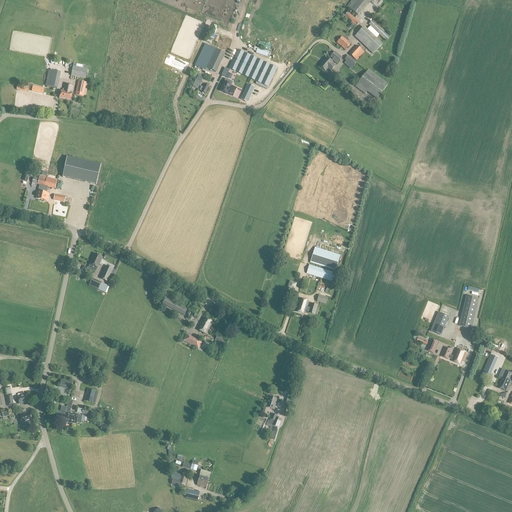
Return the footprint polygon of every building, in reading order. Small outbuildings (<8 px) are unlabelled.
[(370,0),(352,0),(347,7),(358,16),(371,0),(370,0)] [(348,12),(345,15),(344,17),(347,19),(356,26),(359,22),(354,17),(348,12)] [(391,35),(374,19),(369,25),(371,26),(379,35),(386,41),(391,35)] [(321,23),(318,29),(326,34),(329,30),(326,29),(327,26),(321,23)] [(371,26),(367,30),(376,38),(379,35),(371,26)] [(364,27),(355,37),(373,54),(383,45),(376,38),(367,30),(364,27)] [(351,44),(342,37),(337,43),(345,50),(351,44)] [(205,67),(214,48),(206,44),(195,65),(204,69),(205,67)] [(357,46),(349,54),(356,60),(364,52),(357,46)] [(225,54),(214,48),(205,67),(216,73),(225,54)] [(268,57),(269,52),(258,48),(256,53),(268,57)] [(237,51),(234,58),(229,69),(267,86),(276,68),(237,51)] [(342,58),(335,52),(330,57),(332,59),(332,60),(337,64),(339,61),(342,58)] [(168,54),(164,63),(185,72),(189,63),(168,54)] [(345,60),(353,67),(357,63),(348,56),(345,60)] [(327,58),(320,66),(325,71),(328,68),(331,71),(335,66),(332,63),(333,62),(327,58)] [(85,79),(87,69),(73,66),(71,76),(85,79)] [(61,73),(49,70),(45,86),(57,88),(61,73)] [(367,92),(377,100),(388,84),(368,70),(355,87),(365,94),(367,92)] [(321,79),(326,84),(332,78),(328,74),(325,77),(324,76),(321,79)] [(196,80),(196,79),(193,86),(198,89),(201,82),(196,80)] [(230,81),(226,79),(220,92),(227,95),(227,94),(233,96),(237,88),(231,86),(232,84),(230,83),(230,81)] [(75,95),(83,97),(86,83),(78,81),(75,95)] [(209,86),(206,84),(204,88),(201,87),(200,90),(202,91),(201,92),(205,94),(209,86)] [(61,91),(60,98),(71,100),(72,93),(71,93),(73,86),(65,85),(64,92),(61,91)] [(248,85),(241,99),(247,102),(254,88),(248,85)] [(73,102),(71,113),(79,115),(81,106),(77,105),(78,102),(73,102)] [(67,157),(62,177),(97,185),(101,165),(67,157)] [(42,198),(47,178),(40,176),(39,179),(33,178),(32,183),(39,185),(38,191),(37,191),(35,198),(41,200),(42,198)] [(42,198),(41,200),(47,201),(49,194),(46,193),(48,187),(55,189),(57,180),(47,178),(42,198)] [(315,248),(310,263),(335,270),(340,256),(315,248)] [(94,254),(90,264),(88,269),(95,272),(97,269),(97,268),(98,268),(102,258),(94,254)] [(107,282),(112,271),(113,269),(106,265),(100,279),(107,282)] [(339,275),(310,265),(307,273),(337,283),(339,275)] [(323,293),(325,286),(317,283),(314,289),(323,293)] [(319,295),(317,302),(326,304),(328,298),(319,295)] [(480,300),(467,297),(460,326),(473,329),(480,300)] [(166,298),(163,303),(184,315),(187,309),(166,298)] [(295,312),(304,315),(308,301),(299,298),(295,312)] [(308,313),(315,315),(318,305),(311,303),(308,313)] [(439,313),(431,332),(440,335),(448,317),(439,313)] [(213,323),(204,318),(197,330),(206,335),(213,323)] [(187,335),(184,341),(199,349),(201,343),(187,335)] [(217,337),(215,342),(214,342),(222,346),(224,341),(217,337)] [(431,339),(426,351),(433,353),(438,342),(431,339)] [(487,348),(488,345),(484,344),(483,347),(481,353),(480,353),(480,355),(484,356),(485,354),(484,354),(486,348),(487,348)] [(451,359),(452,357),(452,356),(450,355),(452,351),(445,348),(442,356),(449,360),(449,359),(451,359)] [(452,357),(451,359),(452,360),(452,361),(464,366),(465,363),(463,362),(467,353),(457,349),(454,357),(452,357)] [(491,354),(484,370),(492,373),(498,358),(491,354)] [(511,381),(511,373),(505,371),(497,388),(507,392),(511,381)] [(61,380),(60,384),(60,387),(71,389),(73,382),(61,380)] [(96,392),(88,390),(85,401),(93,403),(96,392)] [(23,395),(23,393),(20,394),(20,396),(17,396),(18,405),(27,403),(26,395),(23,395)] [(273,397),(272,397),(270,396),(270,397),(269,397),(266,407),(274,410),(277,399),(273,398),(273,397)] [(57,411),(55,420),(64,422),(66,413),(66,411),(67,407),(62,406),(60,412),(57,411)] [(29,413),(20,415),(21,423),(22,423),(23,427),(28,426),(27,422),(31,422),(29,413)] [(72,414),(66,413),(64,422),(70,423),(71,423),(72,414)] [(77,415),(72,414),(71,423),(76,424),(76,423),(81,424),(82,416),(78,415),(77,415)] [(259,414),(254,426),(262,429),(266,417),(259,414)] [(274,421),(273,425),(273,426),(277,428),(281,419),(276,417),(275,421),(274,421)] [(268,420),(266,425),(270,427),(270,428),(271,428),(272,426),(272,425),(273,425),(274,421),(270,420),(269,421),(268,420)] [(206,487),(210,474),(201,471),(197,485),(202,487),(202,486),(206,487)] [(179,480),(179,481),(178,483),(182,484),(185,485),(187,480),(183,479),(184,477),(181,476),(179,480)] [(198,501),(200,492),(187,489),(185,498),(198,501)]
